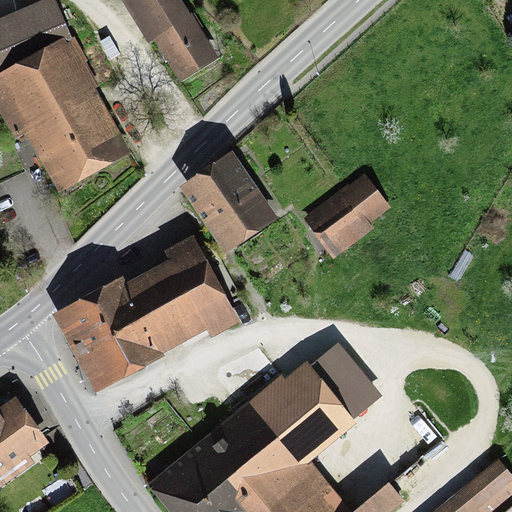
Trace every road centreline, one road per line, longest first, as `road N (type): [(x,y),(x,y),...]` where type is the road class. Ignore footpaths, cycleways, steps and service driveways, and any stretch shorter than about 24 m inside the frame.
road 1 (secondary): [(18,323),(359,0)]
road 2 (tertiary): [(18,323),(136,511)]
